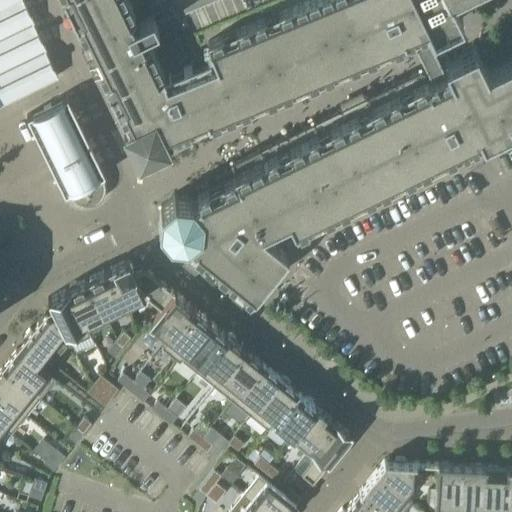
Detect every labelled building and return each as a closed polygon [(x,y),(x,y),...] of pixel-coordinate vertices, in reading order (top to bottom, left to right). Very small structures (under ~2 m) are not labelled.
[(0,36),(33,21),(22,0),(6,0),(0,3),(0,36)] [(66,0),(127,122),(122,124),(137,155),(168,140),(165,133),(207,116),(212,127),(409,46),(405,35),(427,26),(431,34),(462,19),(452,0),(66,0)] [(33,21),(0,36),(0,70),(45,48),(32,22),(33,21)] [(444,60),(448,69),(427,79),(422,68),(230,162),(235,173),(196,191),(198,195),(194,197),(192,196),(174,194),(159,205),(158,223),(169,238),(185,239),(187,240),(189,238),(193,242),(190,245),(250,293),(296,235),(289,229),(481,136),(482,139),(511,123),(511,121),(511,120),(511,55),(486,69),(475,45),(444,60)] [(45,48),(0,70),(0,95),(3,103),(58,76),(44,49),(45,49),(45,48)] [(48,160),(49,162),(89,142),(88,140),(87,140),(82,130),(83,129),(81,125),(80,126),(75,115),(74,111),(73,111),(68,100),(66,96),(61,99),(32,113),(26,115),(28,119),(29,119),(34,130),(33,130),(35,134),(36,134),(41,145),(43,149),(43,148),(48,159),(48,160)] [(89,142),(49,162),(50,164),(52,162),(58,173),(55,174),(57,178),(58,178),(63,189),(62,189),(64,193),(67,192),(69,195),(70,197),(71,199),(73,200),(75,202),(77,203),(79,204),(82,205),(84,205),(86,205),(88,205),(91,205),(93,204),(95,203),(97,202),(99,200),(100,199),(102,197),(103,194),(104,191),(104,189),(105,187),(105,184),(104,182),(103,180),(103,178),(101,175),(104,173),(102,170),(96,159),(97,159),(95,155),(94,155),(89,144),(90,144),(89,142)] [(142,294),(160,309),(174,291),(145,268),(134,273),(127,259),(106,269),(123,304),(142,294)] [(104,313),(123,304),(106,269),(97,274),(97,273),(94,272),(89,275),(88,277),(88,278),(87,278),(104,313)] [(85,322),(104,313),(87,278),(77,283),(75,281),(69,284),(69,287),(68,288),(84,323),(85,322)] [(85,322),(84,323),(68,288),(47,298),(52,308),(64,332),(68,341),(90,331),(85,322)] [(166,335),(167,336),(192,306),(174,291),(160,309),(149,322),(166,335)] [(160,343),(179,357),(209,320),(192,306),(167,336),(166,335),(160,343)] [(66,345),(58,339),(64,332),(52,308),(46,311),(31,330),(29,328),(24,335),(26,337),(23,340),(17,348),(38,364),(44,356),(52,363),(66,345)] [(179,357),(196,371),(226,334),(209,320),(179,357)] [(123,330),(115,340),(122,346),(130,336),(123,330)] [(196,371),(213,385),(244,348),(235,341),(235,340),(235,337),(231,334),(228,335),(226,334),(196,371)] [(122,346),(115,340),(107,350),(114,356),(122,346)] [(17,348),(2,367),(39,397),(55,378),(17,348)] [(213,385),(231,400),(262,362),(244,348),(213,385)] [(231,400),(249,414),(279,376),(262,362),(231,400)] [(2,367),(0,368),(0,394),(25,414),(39,397),(2,367)] [(117,379),(126,387),(132,379),(123,371),(117,379)] [(96,385),(104,391),(111,397),(118,388),(104,376),(96,385)] [(267,429),(271,425),(270,424),(297,391),(288,383),(290,381),(283,376),(281,378),(279,376),(249,414),(267,429)] [(132,379),(126,387),(136,395),(142,387),(132,379)] [(111,397),(104,391),(96,400),(104,406),(111,397)] [(271,425),(287,439),(315,405),(297,391),(270,424),(271,425)] [(0,423),(7,429),(7,430),(10,433),(25,414),(0,394),(0,423)] [(151,407),(161,415),(167,407),(157,399),(151,407)] [(309,450),(308,449),(333,419),(315,405),(287,439),(306,454),(309,450)] [(167,407),(161,415),(171,422),(177,415),(167,407)] [(83,416),(75,426),(83,432),(91,422),(83,416)] [(333,419),(308,449),(309,450),(316,456),(301,474),(312,483),(351,434),(333,419)] [(83,432),(75,426),(68,435),(75,441),(83,432)] [(187,435),(196,443),(202,436),(193,428),(187,435)] [(243,442),(233,434),(227,441),(237,449),(243,442)] [(202,436),(196,443),(206,451),(212,444),(202,436)] [(54,447),(48,454),(59,462),(64,455),(54,447)] [(59,462),(48,454),(42,461),(53,469),(59,462)] [(253,462),(263,470),(269,462),(259,455),(253,462)] [(384,459),(373,472),(404,496),(404,495),(414,484),(414,473),(436,474),(437,462),(404,460),(403,458),(395,457),(395,460),(384,459)] [(269,462),(263,470),(272,478),(279,470),(269,462)] [(434,511),(444,511),(458,511),(461,464),(437,462),(436,474),(434,511)] [(458,511),(480,511),(484,465),(461,464),(458,511)] [(480,511),(503,511),(506,466),(484,465),(480,511)] [(503,511),(510,511),(511,466),(506,466),(503,511)] [(213,468),(205,478),(213,484),(221,474),(213,468)] [(373,472),(358,491),(385,511),(402,511),(411,501),(404,495),(404,496),(373,472)] [(258,474),(243,492),(267,511),(288,511),(295,504),(258,474)] [(34,477),(31,486),(43,490),(46,481),(34,477)] [(213,484),(205,478),(197,488),(205,494),(213,484)] [(43,490),(31,486),(28,494),(40,499),(43,490)] [(385,511),(358,491),(345,507),(350,511),(385,511)] [(267,511),(243,492),(228,510),(229,511),(267,511)]
